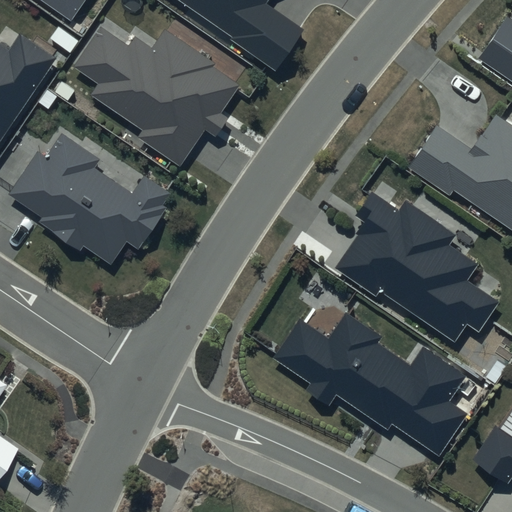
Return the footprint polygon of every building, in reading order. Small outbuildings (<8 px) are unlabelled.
[(306,30),(270,2),(271,0),(192,0),(277,67),(306,30)] [(511,15),(482,58),(511,78),(511,15)] [(167,22),(144,56),(103,28),(68,79),(188,161),(247,76),(167,22)] [(0,140),(55,57),(3,23),(0,27),(0,140)] [(511,119),(496,109),(473,145),(439,123),(414,162),(511,226),(511,119)] [(98,155),(58,128),(12,197),(115,266),(134,237),(142,242),(171,198),(138,176),(131,186),(93,161),(98,155)] [(376,198),(365,211),(380,223),(363,245),(382,259),(370,274),(456,339),(467,323),(476,330),(500,299),(469,276),(481,261),(451,239),(456,233),(406,196),(394,212),(376,198)] [(420,347),(413,356),(328,302),(311,330),(297,321),(279,350),(439,451),(466,409),(450,400),(466,376),(420,347)] [(0,390),(3,386),(0,383),(0,472),(18,447),(0,434),(0,390)] [(511,434),(495,424),(472,458),(508,483),(511,477),(511,434)]
